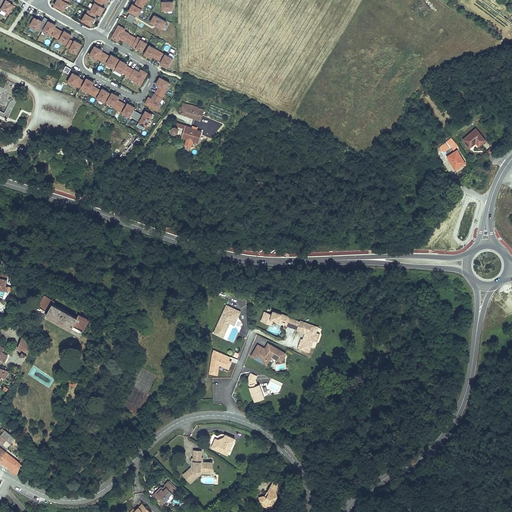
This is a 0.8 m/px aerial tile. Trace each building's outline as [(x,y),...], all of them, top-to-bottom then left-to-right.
[(0,0),(0,9),(6,13),(10,5),(7,3),(7,2),(4,0),(0,0)] [(67,3),(65,3),(67,0),(55,0),(53,5),(62,11),(67,3)] [(99,16),(103,8),(100,7),(102,3),(97,0),(94,0),(93,2),(94,3),(90,10),(99,16)] [(141,10),(143,6),(136,2),(134,5),(132,4),(128,11),(137,17),(141,10)] [(173,11),(173,2),(163,2),(162,10),(173,11)] [(89,25),(93,18),(91,17),(93,14),(86,10),(84,13),(79,20),(89,25)] [(134,17),(128,14),(125,20),(131,24),(134,17)] [(161,30),(165,23),(153,16),(149,23),(161,30)] [(33,18),(28,26),(39,32),(46,19),(43,17),(41,21),(37,19),(36,20),(33,18)] [(47,21),(41,31),(49,35),(51,31),(53,27),(54,25),(47,21)] [(127,44),(131,37),(127,34),(128,34),(123,31),(124,30),(117,26),(110,38),(117,43),(119,40),(123,42),(127,44)] [(70,35),(63,31),(62,33),(58,30),(54,38),(58,40),(64,44),(70,35)] [(146,44),(140,40),(140,39),(136,37),(135,39),(131,37),(127,44),(131,46),(131,47),(134,50),(135,49),(141,52),(146,44)] [(72,42),(68,40),(64,47),(68,50),(75,54),(80,45),(73,41),(72,42)] [(100,61),(104,54),(100,52),(101,51),(94,46),(88,56),(95,60),(96,59),(100,61)] [(155,60),(159,53),(155,50),(148,46),(143,55),(150,59),(151,58),(155,60)] [(112,69),(118,59),(110,55),(109,57),(107,61),(105,65),(112,69)] [(166,69),(172,59),(165,55),(162,59),(160,63),(159,65),(166,69)] [(125,76),(129,69),(125,66),(126,65),(119,61),(114,70),(121,74),(125,76)] [(139,87),(146,74),(139,70),(137,73),(133,70),(132,70),(129,69),(125,76),(128,78),(133,81),(132,83),(139,87)] [(78,88),(82,81),(78,79),(79,77),(71,73),(66,83),(73,87),(74,86),(78,88)] [(164,91),(168,83),(159,78),(155,85),(158,87),(156,91),(163,95),(165,91),(164,91)] [(90,96),(95,88),(91,86),(93,83),(85,79),(80,88),(87,92),(87,93),(90,96)] [(17,85),(10,82),(6,89),(14,93),(17,85)] [(103,103),(108,94),(101,89),(100,91),(98,95),(96,99),(103,103)] [(158,104),(161,99),(163,95),(156,91),(153,95),(150,100),(147,98),(143,105),(156,112),(160,105),(158,104)] [(120,103),(116,101),(118,98),(111,93),(105,103),(113,107),(112,108),(116,110),(120,103)] [(128,118),(134,108),(126,104),(125,106),(123,110),(121,114),(128,118)] [(180,108),(179,112),(181,112),(180,114),(200,120),(203,111),(198,109),(197,111),(183,107),(182,108),(180,108)] [(136,122),(140,116),(134,112),(130,118),(136,122)] [(144,128),(151,116),(144,112),(137,124),(144,128)] [(171,128),(171,129),(171,131),(172,132),(173,132),(175,132),(177,131),(178,129),(178,128),(184,130),(182,138),(187,140),(188,137),(193,138),(192,141),(198,143),(201,132),(190,129),(191,127),(176,123),(175,126),(174,126),(173,127),(172,127),(171,128)] [(474,130),(483,141),(486,139),(477,127),(474,130)] [(481,143),(483,141),(474,130),(464,138),(470,146),(476,141),(478,139),(481,143)] [(454,146),(458,143),(456,140),(454,137),(452,134),(442,141),(442,146),(446,147),(452,143),(454,146)] [(457,147),(448,152),(454,164),(464,159),(457,147)] [(56,299),(53,297),(53,298),(46,294),(37,309),(47,315),(55,319),(71,328),(72,328),(81,333),(90,318),(80,313),(78,316),(72,312),(54,302),(56,299)] [(224,306),(212,335),(221,339),(227,325),(229,324),(232,325),(235,319),(234,319),(237,312),(224,306)] [(262,312),(259,321),(267,324),(269,319),(279,322),(280,320),(281,319),(285,320),(284,324),(283,325),(291,327),(293,320),(286,317),(286,316),(271,311),(270,314),(262,312)] [(302,321),(299,330),(303,332),(305,332),(303,339),(301,338),(300,338),(298,343),(309,346),(312,339),(314,332),(316,326),(302,321)] [(25,358),(34,344),(23,337),(18,348),(23,351),(20,355),(25,358)] [(256,345),(251,356),(258,359),(257,360),(265,365),(268,360),(266,359),(269,355),(280,361),(285,353),(274,347),(273,348),(269,346),(268,349),(265,348),(264,349),(256,345)] [(211,373),(217,375),(220,365),(227,368),(230,362),(227,361),(222,359),(224,355),(218,353),(211,373)] [(0,366),(0,375),(2,377),(5,378),(8,370),(0,366)] [(254,380),(256,376),(250,373),(247,379),(248,382),(254,380)] [(6,381),(3,386),(10,389),(13,382),(11,381),(7,379),(6,381)] [(264,398),(259,384),(254,386),(253,383),(249,385),(250,388),(254,397),(253,398),(254,402),(264,398)] [(0,399),(3,401),(10,389),(3,386),(2,385),(0,387),(2,388),(0,392),(0,399)] [(11,445),(16,439),(11,435),(6,441),(11,445)] [(232,441),(223,437),(222,439),(221,441),(217,442),(215,442),(213,440),(208,450),(224,457),(232,441)] [(15,459),(6,451),(1,460),(1,461),(9,466),(12,468),(11,470),(15,472),(16,472),(17,472),(19,472),(19,470),(19,464),(19,463),(19,462),(15,459)] [(203,471),(203,461),(199,461),(197,461),(197,457),(197,455),(189,455),(189,459),(191,459),(191,467),(188,467),(180,475),(186,481),(196,471),(203,471)] [(209,471),(209,461),(203,461),(203,471),(196,471),(186,481),(188,482),(194,475),(197,472),(209,472),(209,471)] [(154,500),(161,507),(165,503),(169,498),(168,498),(171,494),(175,490),(167,483),(163,487),(163,488),(165,489),(161,493),(160,491),(155,496),(157,497),(154,500)] [(162,489),(159,489),(151,497),(154,500),(157,497),(155,496),(160,491),(161,493),(165,489),(163,488),(162,489)] [(269,498),(268,497),(267,496),(263,499),(265,506),(272,508),(272,507),(273,507),(273,506),(275,505),(276,506),(283,502),(279,490),(272,488),(270,492),(271,493),(269,498)]
